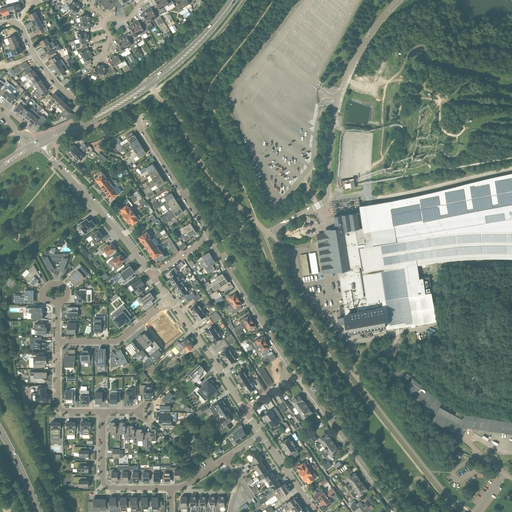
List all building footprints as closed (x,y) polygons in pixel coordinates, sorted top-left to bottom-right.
[(14,5),(15,13),(22,11),(20,6),(24,5),(22,0),(18,0),(19,1),(13,3),(14,5)] [(72,11),(78,3),(76,1),(75,3),(73,1),(73,0),(68,0),(66,3),(61,7),(66,11),(68,8),(72,11)] [(103,0),(100,5),(101,6),(102,5),(108,9),(108,8),(111,10),(114,7),(115,7),(115,0),(103,0)] [(118,0),(115,0),(115,7),(118,7),(119,10),(123,7),(122,6),(124,5),(125,6),(128,4),(128,5),(130,4),(127,0),(118,0)] [(162,8),(165,6),(160,0),(154,0),(157,5),(154,6),(157,11),(161,18),(158,13),(163,10),(162,8)] [(183,8),(185,6),(181,0),(175,0),(178,5),(175,6),(179,13),(184,10),(183,8)] [(181,0),(185,6),(187,10),(192,7),(191,5),(194,3),(192,0),(181,0)] [(10,14),(15,13),(14,5),(13,3),(7,4),(8,7),(10,14)] [(76,14),(76,13),(78,15),(84,10),(81,8),(81,7),(79,5),(79,4),(78,3),(72,11),(71,11),(76,14)] [(4,16),(10,14),(8,7),(7,4),(1,6),(2,8),(4,16)] [(161,18),(157,11),(154,13),(151,8),(147,11),(153,20),(155,19),(156,21),(161,18)] [(81,22),(91,19),(90,17),(89,17),(88,14),(85,15),(84,10),(78,15),(76,16),(76,18),(80,18),(81,22)] [(32,20),(39,17),(36,11),(29,15),(32,20)] [(150,22),(153,20),(147,11),(142,13),(145,19),(142,20),(145,25),(146,27),(151,24),(150,22)] [(34,26),(41,23),(44,21),(41,16),(39,17),(32,20),(34,26)] [(82,30),(89,28),(88,25),(91,25),(90,22),(91,21),(91,19),(81,22),(82,27),(81,27),(82,30)] [(44,21),(41,23),(34,26),(39,35),(48,30),(47,28),(47,27),(46,24),(46,23),(45,21),(44,21)] [(146,27),(145,25),(142,26),(139,21),(134,24),(140,34),(143,32),(144,34),(149,31),(146,27)] [(137,35),(140,34),(134,24),(129,27),(132,32),(130,34),(132,38),(136,45),(134,40),(139,37),(137,35)] [(79,39),(89,37),(88,34),(87,35),(86,32),(89,31),(89,28),(82,30),(82,33),(78,34),(79,39)] [(10,44),(17,41),(15,35),(8,38),(10,44)] [(136,45),(132,38),(129,40),(126,35),(121,38),(127,47),(130,46),(131,48),(134,46),(136,45)] [(80,48),(87,45),(86,43),(89,42),(88,39),(90,39),(89,37),(79,39),(80,43),(75,44),(76,49),(80,48)] [(43,47),(50,43),(46,38),(40,41),(43,47)] [(125,49),(127,47),(121,38),(117,40),(120,46),(117,47),(120,53),(121,54),(126,51),(125,49)] [(13,49),(20,46),(17,41),(10,44),(13,49)] [(50,43),(43,47),(46,52),(47,52),(48,55),(55,52),(58,50),(53,41),(50,43)] [(83,57),(91,52),(90,50),(89,51),(87,48),(88,48),(87,45),(80,48),(76,49),(79,54),(80,53),(83,57)] [(20,46),(13,49),(13,50),(10,51),(12,57),(15,55),(22,52),(20,46)] [(91,52),(83,57),(86,62),(84,63),(86,66),(92,62),(90,59),(93,57),(91,55),(93,54),(91,52)] [(52,65),(59,61),(61,60),(55,53),(48,56),(50,59),(49,60),(52,65)] [(122,55),(121,54),(120,53),(115,56),(114,55),(112,56),(118,65),(122,62),(123,63),(125,61),(122,55)] [(113,67),(118,65),(112,56),(110,57),(111,58),(108,60),(112,65),(110,67),(113,73),(116,71),(113,67)] [(56,70),(62,66),(59,61),(52,65),(56,70)] [(66,71),(68,69),(65,64),(62,66),(56,70),(60,76),(66,71)] [(99,74),(103,65),(101,64),(100,66),(97,64),(95,69),(92,68),(89,74),(93,75),(97,77),(99,74)] [(113,73),(110,67),(107,69),(104,67),(105,66),(103,65),(99,74),(103,77),(105,72),(111,75),(113,73)] [(29,80),(37,75),(33,70),(27,74),(24,76),(26,79),(24,80),(25,81),(23,83),(24,84),(26,82),(28,81),(29,80)] [(34,84),(40,80),(37,75),(29,80),(28,81),(31,86),(34,84)] [(7,81),(5,84),(0,79),(0,89),(3,85),(5,87),(9,83),(7,81)] [(38,89),(44,85),(40,80),(34,84),(38,89)] [(34,92),(36,93),(37,93),(39,96),(41,94),(43,97),(48,93),(46,91),(47,90),(44,85),(38,89),(34,92)] [(7,99),(11,93),(13,92),(11,90),(8,88),(7,89),(2,95),(7,99)] [(11,103),(16,97),(11,93),(7,99),(11,103)] [(52,105),(59,97),(55,93),(51,96),(49,94),(45,97),(48,100),(49,98),(51,100),(48,103),(49,104),(47,106),(49,108),(51,106),(52,105)] [(59,97),(52,105),(56,109),(58,107),(63,101),(59,97)] [(27,104),(26,102),(25,103),(24,102),(22,105),(20,104),(22,101),(20,99),(17,103),(19,104),(15,109),(20,113),(24,107),(26,105),(27,104)] [(63,111),(68,106),(63,101),(58,107),(63,111)] [(58,117),(59,118),(61,116),(64,119),(66,117),(69,120),(75,117),(70,112),(72,110),(68,106),(63,111),(59,115),(58,117)] [(24,117),(29,111),(24,107),(20,113),(24,117)] [(29,121),(34,115),(36,112),(32,108),(29,111),(24,117),(29,121)] [(39,119),(34,115),(29,121),(34,125),(36,123),(40,126),(46,119),(42,115),(39,119)] [(137,141),(138,140),(134,135),(134,136),(132,132),(126,136),(129,141),(125,144),(122,146),(123,148),(126,146),(127,147),(131,144),(136,141),(135,140),(136,140),(137,141)] [(116,146),(120,144),(122,142),(118,137),(113,141),(116,146)] [(140,144),(138,140),(137,141),(136,140),(135,140),(136,141),(131,144),(127,147),(126,146),(123,148),(122,146),(120,144),(116,146),(117,146),(116,147),(119,152),(123,149),(124,151),(128,148),(129,149),(132,147),(133,149),(140,144)] [(73,158),(85,145),(84,143),(79,149),(79,150),(75,146),(68,153),(73,158)] [(142,150),(143,149),(140,144),(133,149),(135,151),(131,153),(127,155),(129,158),(131,157),(133,155),(132,155),(136,153),(141,150),(141,149),(142,149),(142,150)] [(85,145),(73,158),(78,163),(82,159),(83,159),(84,158),(84,157),(85,156),(82,154),(88,148),(85,145)] [(146,153),(143,149),(142,150),(142,149),(141,149),(141,150),(136,153),(132,155),(133,155),(131,157),(129,158),(132,163),(135,160),(134,159),(134,158),(138,156),(139,157),(146,153)] [(155,170),(156,169),(153,164),(146,169),(147,170),(144,173),(142,174),(142,173),(140,174),(141,177),(143,176),(145,175),(145,176),(154,170),(154,169),(155,169),(155,170)] [(159,173),(156,169),(155,170),(155,169),(154,169),(154,170),(145,176),(147,178),(150,175),(152,178),(159,173)] [(101,186),(109,180),(103,173),(101,171),(97,174),(99,176),(96,179),(95,180),(97,183),(98,182),(101,186)] [(161,179),(162,178),(159,173),(152,178),(153,180),(150,182),(148,183),(148,184),(146,185),(148,187),(143,190),(146,195),(149,193),(151,192),(148,188),(150,186),(149,186),(151,185),(151,184),(160,179),(159,178),(160,178),(161,179)] [(511,173),(504,175),(489,178),(474,182),(440,190),(422,195),(403,198),(359,206),(360,213),(333,217),(334,218),(334,217),(336,231),(318,235),(319,240),(324,272),(339,270),(345,309),(340,310),(341,318),(340,318),(341,318),(339,318),(339,323),(345,322),(348,322),(349,331),(386,325),(386,328),(429,322),(426,302),(425,294),(432,293),(429,277),(419,278),(417,265),(434,263),(440,262),(447,261),(454,260),(460,260),(467,259),(475,259),(481,259),(489,259),(494,259),(502,259),(507,259),(511,259),(511,173)] [(106,193),(114,187),(115,186),(113,182),(114,182),(111,178),(109,180),(101,186),(104,190),(103,191),(105,193),(106,193)] [(164,182),(162,178),(161,179),(160,178),(159,178),(160,179),(151,184),(151,185),(149,186),(150,186),(148,188),(151,192),(149,193),(146,195),(147,197),(150,198),(155,195),(153,191),(151,188),(153,187),(156,185),(158,187),(164,182)] [(114,187),(106,193),(109,197),(108,197),(110,200),(111,199),(111,200),(119,194),(114,187)] [(174,199),(175,199),(171,193),(165,198),(166,200),(163,203),(161,200),(158,203),(159,205),(158,206),(159,206),(160,208),(164,205),(173,199),(172,199),(173,198),(174,199)] [(177,203),(175,199),(174,199),(173,198),(172,199),(173,199),(164,205),(165,207),(167,209),(171,207),(177,203)] [(125,218),(133,212),(130,208),(132,206),(130,203),(127,205),(121,209),(123,212),(121,213),(123,215),(125,218)] [(179,208),(180,208),(177,203),(171,207),(167,209),(169,211),(165,214),(166,216),(170,214),(169,214),(178,208),(179,207),(179,208)] [(166,216),(166,217),(169,221),(176,216),(183,212),(180,208),(179,208),(179,207),(178,208),(169,214),(170,214),(166,216)] [(133,212),(125,218),(128,222),(130,224),(131,223),(133,225),(139,220),(141,218),(139,215),(137,217),(133,212)] [(96,226),(93,222),(92,220),(89,222),(87,219),(81,223),(77,227),(80,232),(83,230),(85,234),(90,230),(90,231),(91,231),(92,230),(92,229),(96,226)] [(193,229),(194,228),(190,223),(184,227),(183,227),(180,229),(181,232),(175,235),(177,238),(179,237),(181,236),(183,235),(183,234),(186,232),(191,229),(191,228),(192,228),(193,229)] [(183,235),(181,236),(183,238),(184,237),(186,240),(190,237),(189,237),(196,233),(194,228),(193,229),(192,228),(191,228),(191,229),(186,232),(183,234),(183,235)] [(159,235),(156,237),(157,238),(166,232),(164,229),(158,234),(159,235)] [(100,232),(98,230),(91,236),(94,239),(93,239),(96,243),(97,242),(97,243),(104,238),(103,236),(103,235),(104,235),(100,231),(100,232)] [(144,245),(152,239),(147,232),(139,237),(140,238),(139,239),(141,241),(144,245)] [(149,252),(157,246),(152,239),(144,245),(147,249),(146,249),(148,252),(149,251),(149,252)] [(169,242),(167,243),(168,245),(168,246),(174,255),(179,251),(171,240),(169,242)] [(183,244),(181,241),(177,243),(181,249),(186,246),(184,242),(183,244)] [(105,252),(108,255),(109,254),(110,255),(114,252),(114,251),(114,252),(113,251),(116,249),(115,248),(116,248),(113,244),(112,245),(112,244),(108,247),(106,245),(100,249),(103,253),(105,252)] [(157,246),(149,252),(152,256),(151,256),(153,259),(154,258),(154,259),(158,257),(160,261),(165,257),(157,246)] [(313,273),(319,272),(316,252),(310,253),(313,273)] [(211,259),(212,258),(209,253),(202,257),(198,260),(199,261),(198,262),(198,263),(195,265),(192,260),(189,262),(193,269),(198,266),(201,264),(210,258),(211,257),(211,259)] [(67,258),(69,254),(44,254),(46,256),(41,256),(48,269),(52,268),(52,269),(53,269),(54,271),(58,271),(60,271),(60,269),(64,271),(69,258),(67,258)] [(301,255),(304,275),(310,274),(307,254),(301,255)] [(125,259),(122,255),(121,256),(120,255),(118,257),(118,256),(117,256),(113,259),(114,260),(112,261),(115,264),(113,266),(116,270),(117,270),(124,265),(123,264),(122,266),(121,264),(120,263),(125,260),(124,259),(125,259)] [(201,264),(198,266),(200,269),(203,267),(208,274),(215,269),(212,264),(215,262),(212,258),(211,259),(211,257),(210,258),(201,264)] [(39,280),(41,277),(34,264),(28,270),(30,272),(25,277),(29,281),(27,283),(36,287),(40,283),(36,281),(38,279),(39,280)] [(86,276),(82,270),(83,269),(79,265),(71,273),(72,274),(69,277),(73,280),(71,282),(75,286),(88,275),(88,274),(86,276)] [(131,274),(135,271),(131,266),(120,274),(123,277),(120,279),(124,285),(133,277),(131,274)] [(181,280),(180,279),(180,278),(180,279),(177,275),(176,273),(179,270),(176,266),(173,268),(174,270),(169,274),(172,278),(169,280),(173,285),(173,286),(181,280)] [(225,280),(226,279),(222,274),(216,278),(217,280),(213,282),(209,284),(208,282),(203,285),(206,288),(207,290),(211,287),(211,288),(215,285),(223,279),(224,278),(225,280)] [(177,291),(185,285),(183,282),(183,280),(185,279),(183,276),(180,279),(181,280),(173,286),(177,291)] [(142,283),(143,281),(140,278),(132,285),(135,289),(133,290),(137,295),(145,288),(143,285),(145,284),(144,284),(143,284),(142,283)] [(228,283),(226,279),(225,280),(224,278),(223,279),(215,285),(211,288),(213,290),(216,288),(217,290),(221,287),(228,283)] [(185,285),(177,291),(181,296),(183,295),(186,299),(187,298),(189,300),(194,297),(192,294),(191,295),(188,291),(190,290),(190,288),(187,284),(185,285)] [(75,302),(76,302),(76,304),(83,304),(83,302),(92,302),(92,294),(92,290),(86,290),(86,289),(80,289),(80,291),(75,291),(75,296),(75,302)] [(33,303),(33,291),(25,291),(25,297),(20,297),(20,296),(15,295),(15,303),(33,303)] [(152,297),(153,296),(150,292),(140,299),(143,303),(144,302),(145,304),(141,307),(143,310),(141,311),(141,312),(152,303),(150,301),(153,299),(152,297)] [(214,301),(222,296),(219,292),(217,294),(212,297),(214,301)] [(232,303),(239,299),(235,293),(228,298),(232,303)] [(222,296),(214,301),(216,304),(224,300),(222,296)] [(239,299),(232,303),(226,307),(226,308),(224,309),(225,312),(228,310),(231,308),(235,313),(242,308),(240,306),(242,304),(239,299)] [(194,315),(202,310),(198,304),(197,305),(196,303),(192,305),(194,307),(190,310),(194,315)] [(127,323),(131,320),(128,317),(131,315),(123,305),(118,310),(119,310),(116,313),(118,316),(113,320),(120,327),(126,322),(127,323)] [(38,308),(38,307),(35,307),(35,308),(26,308),(26,313),(31,313),(31,319),(43,319),(43,312),(42,312),(42,308),(38,308)] [(78,311),(78,307),(68,307),(68,312),(68,318),(78,318),(78,315),(80,315),(80,311),(78,311)] [(202,310),(194,315),(198,321),(202,319),(203,321),(207,318),(208,317),(207,315),(208,314),(204,309),(202,310)] [(211,322),(219,316),(216,312),(210,316),(212,318),(209,320),(211,322)] [(219,316),(211,322),(212,324),(221,318),(219,315),(219,316)] [(238,325),(234,328),(231,323),(232,322),(230,320),(227,321),(229,324),(232,329),(233,329),(235,332),(240,328),(246,325),(252,321),(249,315),(240,321),(239,321),(240,323),(241,325),(239,326),(238,325)] [(102,334),(101,330),(105,330),(105,316),(100,316),(100,319),(94,319),(94,333),(101,333),(101,334),(102,334)] [(240,328),(235,332),(238,336),(243,333),(241,330),(244,329),(246,332),(256,326),(252,321),(246,325),(240,328)] [(75,333),(75,329),(76,329),(76,323),(68,323),(68,328),(66,328),(66,333),(75,333)] [(45,327),(45,324),(35,324),(35,330),(37,330),(37,334),(41,334),(41,335),(44,335),(44,334),(47,334),(47,327),(45,327)] [(210,337),(217,332),(213,326),(213,327),(211,325),(208,327),(209,329),(206,332),(210,337)] [(217,332),(210,337),(213,343),(217,341),(218,343),(222,340),(220,338),(221,338),(217,332)] [(143,337),(142,335),(141,334),(136,338),(144,347),(146,345),(148,347),(153,343),(145,334),(143,337)] [(225,344),(233,338),(231,334),(222,340),(225,344)] [(184,348),(191,342),(187,337),(180,343),(179,342),(175,346),(180,352),(181,350),(184,348)] [(259,346),(266,342),(263,337),(256,341),(253,342),(256,346),(253,348),(251,344),(249,346),(247,342),(248,341),(247,340),(241,344),(245,350),(246,349),(249,353),(254,349),(257,348),(259,346)] [(233,338),(225,344),(227,347),(236,341),(233,338)] [(35,351),(45,351),(45,340),(35,340),(35,351)] [(129,345),(126,348),(128,350),(128,351),(127,351),(130,355),(131,354),(134,357),(135,357),(135,358),(141,354),(140,352),(140,351),(139,350),(139,349),(138,349),(132,342),(128,345),(129,345)] [(181,350),(180,352),(167,364),(172,370),(180,362),(177,358),(178,357),(184,351),(184,350),(186,352),(194,346),(191,342),(184,348),(181,350)] [(266,342),(259,346),(262,350),(259,351),(261,353),(263,356),(269,352),(267,349),(270,348),(266,342)] [(224,360),(232,354),(228,349),(226,347),(223,350),(224,352),(221,354),(224,360)] [(101,365),(105,365),(105,360),(106,360),(106,355),(105,355),(105,349),(100,349),(100,352),(98,352),(95,352),(95,366),(100,366),(100,367),(101,367),(101,365)] [(128,364),(120,349),(116,352),(120,359),(117,360),(115,358),(111,358),(111,355),(110,355),(110,370),(111,370),(111,368),(115,366),(116,367),(119,365),(122,363),(124,366),(128,364)] [(65,367),(64,367),(74,367),(74,368),(74,362),(75,362),(75,350),(68,350),(68,358),(65,358),(65,367)] [(88,352),(88,350),(82,350),(82,352),(80,352),(80,361),(85,361),(85,362),(89,362),(89,366),(93,366),(93,354),(90,354),(90,352),(88,352)] [(152,362),(162,354),(158,350),(149,358),(152,362)] [(265,359),(268,357),(271,355),(273,353),(272,351),(269,352),(263,356),(265,359)] [(232,354),(224,360),(228,365),(232,363),(233,365),(237,363),(235,361),(236,360),(232,354)] [(44,363),(45,363),(47,363),(46,356),(36,356),(36,358),(34,358),(34,363),(36,363),(36,367),(44,367),(44,363)] [(204,369),(204,368),(200,364),(187,375),(192,380),(197,386),(202,382),(200,379),(208,372),(207,372),(205,369),(204,369)] [(247,377),(246,375),(243,371),(242,371),(241,370),(237,372),(239,374),(235,376),(239,382),(247,377)] [(243,388),(251,382),(248,378),(254,374),(252,371),(246,375),(247,377),(239,382),(243,388)] [(43,379),(43,378),(47,378),(47,372),(30,372),(30,379),(31,379),(31,382),(38,382),(38,383),(44,383),(46,381),(44,379),(43,379)] [(411,376),(408,373),(405,377),(404,378),(409,383),(413,379),(410,377),(411,376)] [(263,391),(266,390),(259,377),(256,379),(263,391)] [(413,379),(409,383),(406,387),(432,409),(430,413),(435,416),(432,420),(455,433),(456,431),(459,433),(462,429),(463,426),(511,433),(511,422),(465,416),(462,420),(439,407),(441,403),(413,379)] [(205,395),(208,399),(208,398),(216,390),(214,387),(211,384),(208,381),(200,389),(198,387),(195,389),(199,394),(202,397),(205,395)] [(251,382),(243,388),(247,393),(250,391),(251,393),(255,391),(254,389),(255,388),(251,382)] [(152,389),(152,387),(145,387),(145,385),(140,385),(140,394),(141,394),(141,395),(141,394),(144,394),(144,398),(151,398),(151,393),(153,393),(153,392),(155,392),(155,390),(154,389),(152,389)] [(47,396),(47,394),(46,394),(46,388),(38,388),(38,394),(36,394),(36,402),(43,402),(43,401),(47,401),(47,399),(48,399),(48,396),(47,396)] [(135,396),(135,388),(132,388),(132,391),(125,391),(125,402),(132,402),(132,396),(135,396)] [(89,395),(89,390),(81,391),(81,396),(81,404),(82,404),(85,404),(89,403),(89,395)] [(99,400),(102,400),(105,400),(105,390),(99,390),(99,391),(95,391),(95,403),(99,403),(99,400)] [(73,392),(73,391),(65,391),(65,396),(66,396),(66,398),(65,398),(65,403),(71,403),(71,401),(73,401),(73,402),(75,402),(75,392),(73,392)] [(111,403),(117,403),(117,400),(121,400),(121,392),(117,392),(117,393),(110,393),(111,403)] [(170,410),(170,405),(171,404),(168,400),(173,395),(170,392),(162,399),(163,401),(161,403),(161,405),(160,405),(160,410),(170,410)] [(290,411),(304,401),(302,399),(299,395),(291,401),(294,404),(290,407),(289,405),(286,407),(290,411)] [(215,414),(219,412),(227,406),(223,400),(211,408),(212,410),(211,410),(213,413),(214,413),(215,414)] [(296,415),(299,412),(307,407),(303,401),(304,401),(290,411),(292,414),(294,412),(296,415)] [(228,414),(231,412),(227,406),(219,412),(222,416),(221,417),(220,416),(214,420),(216,422),(219,420),(220,419),(223,417),(223,418),(228,414)] [(299,412),(296,415),(293,417),(297,421),(298,423),(300,421),(299,420),(300,419),(298,417),(301,415),(300,414),(301,414),(304,418),(312,413),(307,407),(299,412)] [(267,422),(279,414),(278,412),(275,408),(271,411),(264,416),(267,422)] [(232,420),(228,414),(223,418),(223,417),(220,419),(223,423),(220,425),(223,429),(221,430),(223,433),(228,430),(232,428),(229,422),(232,420)] [(279,414),(267,422),(271,427),(275,425),(276,426),(277,426),(279,425),(279,424),(278,423),(279,422),(277,419),(279,418),(281,421),(282,421),(283,420),(279,414)] [(173,428),(174,421),(171,421),(171,416),(159,416),(159,424),(163,424),(163,425),(163,427),(173,428)] [(57,422),(55,422),(51,423),(51,429),(52,429),(52,438),(60,438),(60,429),(61,429),(61,422),(57,422)] [(72,422),(70,422),(66,422),(66,429),(67,429),(67,435),(75,435),(75,429),(76,429),(76,422),(72,422)] [(87,422),(85,422),(81,422),(81,429),(82,429),(82,435),(90,435),(90,429),(91,429),(91,422),(87,422)] [(120,440),(120,426),(117,426),(117,425),(115,425),(115,422),(111,422),(111,425),(109,425),(109,429),(111,429),(111,434),(115,434),(116,440),(120,440)] [(129,440),(129,426),(126,426),(126,425),(124,425),(124,422),(120,422),(120,426),(120,440),(120,434),(124,434),(125,440),(129,440)] [(138,444),(138,429),(135,429),(135,428),(133,428),(133,426),(129,426),(129,440),(129,437),(133,437),(134,444),(138,444)] [(231,433),(231,434),(237,442),(243,439),(248,436),(243,429),(242,430),(239,426),(231,433)] [(147,447),(147,433),(144,433),(144,432),(142,432),(142,429),(138,429),(138,444),(138,441),(142,441),(143,447),(147,447)] [(147,433),(147,447),(150,447),(152,441),(156,441),(156,436),(157,436),(159,434),(157,432),(156,432),(156,429),(151,429),(151,432),(150,432),(150,433),(147,433)] [(297,441),(299,439),(299,438),(297,436),(295,432),(291,434),(294,439),(291,441),(289,438),(281,443),(285,449),(296,441),(297,441)] [(324,446),(331,440),(327,434),(320,440),(323,444),(322,445),(321,444),(319,446),(317,443),(314,445),(318,450),(320,448),(324,446)] [(322,455),(336,445),(335,445),(331,440),(324,446),(326,449),(324,449),(320,453),(322,455)] [(294,446),(298,444),(296,441),(285,449),(288,455),(291,453),(293,456),(294,456),(295,456),(299,453),(294,446)] [(336,445),(322,455),(326,462),(328,461),(329,460),(327,456),(330,454),(332,457),(339,451),(337,448),(337,447),(336,445)] [(89,457),(89,450),(86,450),(86,447),(74,447),(74,452),(79,453),(79,457),(89,457)] [(253,460),(260,455),(257,451),(250,455),(247,457),(250,462),(253,460)] [(261,461),(263,460),(260,455),(253,460),(256,464),(261,461)] [(264,465),(261,461),(256,464),(254,466),(257,470),(264,465)] [(302,476),(309,471),(307,467),(309,465),(307,461),(304,462),(298,466),(299,468),(298,469),(299,471),(302,476)] [(332,466),(328,461),(326,462),(322,465),(326,471),(332,466)] [(89,472),(89,465),(86,465),(86,462),(74,462),(74,467),(79,468),(79,472),(89,472)] [(259,474),(267,470),(264,465),(257,470),(259,474)] [(341,473),(346,469),(347,468),(345,465),(338,469),(341,473)] [(128,481),(128,477),(128,469),(128,466),(118,466),(118,469),(118,477),(122,477),(122,481),(128,481)] [(149,481),(149,477),(149,466),(149,471),(146,471),(146,469),(139,469),(139,477),(143,477),(143,481),(149,481)] [(160,481),(160,477),(160,469),(153,469),(153,466),(149,466),(149,477),(154,477),(154,481),(160,481)] [(171,469),(170,475),(175,475),(175,479),(181,479),(181,474),(185,474),(186,473),(186,474),(183,468),(181,469),(177,469),(177,467),(171,467),(171,469)] [(118,481),(118,477),(118,469),(118,471),(114,471),(114,469),(109,469),(109,475),(110,475),(110,477),(112,477),(112,481),(118,481)] [(139,477),(139,469),(139,471),(135,471),(135,469),(128,469),(128,477),(133,477),(133,481),(139,481),(139,477)] [(170,481),(170,475),(171,469),(160,469),(160,477),(164,477),(164,481),(170,481)] [(270,474),(269,474),(267,470),(259,474),(257,476),(260,481),(265,478),(265,477),(270,474)] [(309,471),(302,476),(304,480),(306,482),(307,481),(309,483),(315,479),(317,477),(314,473),(312,474),(309,471)] [(267,482),(275,477),(272,472),(269,474),(270,474),(265,477),(265,478),(267,482)] [(352,484),(359,479),(355,473),(348,478),(351,483),(348,485),(347,484),(344,486),(346,489),(349,486),(352,484)] [(88,487),(89,480),(86,480),(86,477),(74,477),(74,482),(79,483),(79,487),(88,487)] [(270,486),(278,481),(275,477),(267,482),(270,486)] [(359,479),(352,484),(353,485),(356,489),(356,490),(363,484),(359,479)] [(273,491),(281,486),(278,481),(270,486),(273,491)] [(285,483),(281,486),(266,496),(259,501),(261,505),(265,502),(267,505),(269,503),(272,503),(278,499),(278,500),(290,491),(285,483)] [(356,490),(356,489),(350,494),(353,499),(356,497),(354,495),(358,492),(360,495),(367,490),(363,484),(356,490)] [(333,493),(335,491),(333,489),(331,490),(328,492),(329,493),(326,496),(322,490),(314,496),(317,499),(320,502),(333,493)] [(333,493),(320,502),(322,505),(324,509),(332,504),(328,498),(331,496),(332,497),(337,494),(335,491),(333,493)] [(110,507),(110,511),(117,511),(117,510),(121,510),(121,507),(120,507),(120,506),(120,500),(116,500),(116,498),(116,497),(110,497),(110,498),(110,502),(110,507)] [(131,508),(131,500),(127,500),(126,498),(127,498),(127,497),(121,497),(120,497),(120,498),(120,500),(120,506),(120,507),(121,507),(121,510),(121,511),(127,511),(127,508),(131,508)] [(141,506),(141,500),(137,500),(137,498),(137,497),(131,497),(131,498),(131,500),(131,508),(137,508),(137,506),(141,506)] [(152,506),(152,500),(148,500),(147,498),(148,498),(148,497),(142,497),(141,497),(141,498),(141,500),(141,506),(141,508),(142,508),(148,508),(148,506),(152,506)] [(152,498),(152,500),(152,506),(152,508),(158,508),(158,506),(162,506),(162,500),(160,500),(158,500),(158,498),(158,497),(152,497),(152,498)] [(179,509),(187,509),(187,497),(181,497),(181,501),(179,501),(179,502),(179,509)] [(196,511),(196,497),(190,497),(190,500),(187,500),(187,497),(187,509),(186,511),(191,511),(193,507),(196,507),(196,511)] [(205,511),(206,497),(200,497),(200,500),(196,500),(196,497),(196,511),(200,511),(202,507),(205,507),(205,511)] [(214,511),(215,511),(215,497),(209,497),(209,500),(206,500),(206,497),(205,511),(209,511),(211,507),(215,507),(214,511)] [(215,497),(215,511),(219,511),(221,507),(225,507),(225,503),(226,503),(227,499),(225,499),(225,497),(218,497),(219,497),(219,500),(215,500),(215,497)] [(284,511),(286,511),(298,503),(294,497),(282,505),(274,511),(284,511)] [(93,511),(99,511),(100,499),(99,499),(94,499),(94,502),(89,502),(89,501),(88,511),(89,511),(94,511),(93,511)] [(110,507),(110,502),(106,502),(105,499),(106,499),(100,499),(99,511),(105,511),(106,511),(110,511),(110,507)] [(362,511),(368,506),(366,503),(363,505),(360,501),(357,504),(362,511)] [(240,507),(243,511),(250,507),(248,503),(240,507)] [(293,511),(294,511),(301,508),(299,504),(298,503),(286,511),(289,511),(292,510),(293,511),(294,511),(293,511)]
